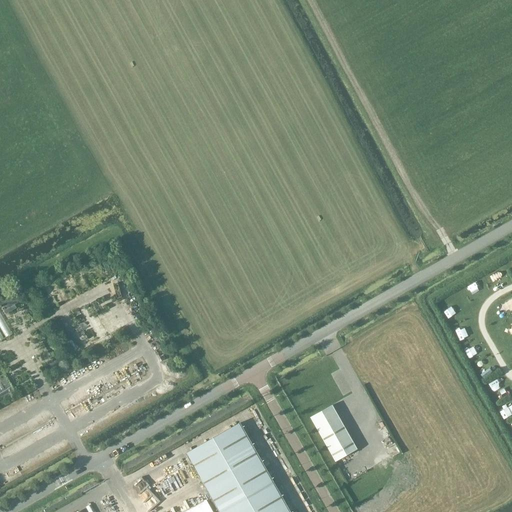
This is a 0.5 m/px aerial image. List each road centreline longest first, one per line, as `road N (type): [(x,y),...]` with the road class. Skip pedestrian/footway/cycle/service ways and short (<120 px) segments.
road 1 (tertiary): [(256,371),(511,228)]
road 2 (tertiary): [(5,511),(256,371)]
road 3 (unknown): [(130,354),(53,399),(125,511)]
road 4 (unclassified): [(256,371),(334,511)]
